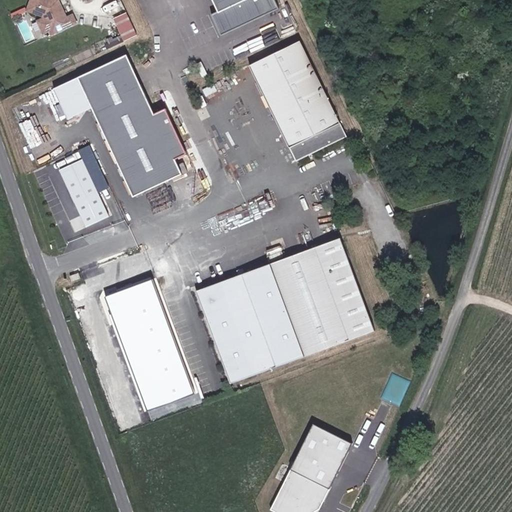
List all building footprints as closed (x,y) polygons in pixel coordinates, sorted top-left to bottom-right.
[(65,15),(61,8),(59,8),(58,4),(58,2),(57,0),(28,0),(25,8),(41,14),(42,16),(48,28),(50,32),(74,21),(71,13),(65,15)] [(211,0),(216,10),(212,12),(220,33),(276,10),(271,0),(211,0)] [(135,32),(124,9),(112,15),(123,38),(135,32)] [(48,28),(42,16),(36,19),(42,31),(48,28)] [(349,141),(303,45),(252,69),(298,165),(349,141)] [(130,194),(181,174),(175,157),(186,153),(167,106),(152,112),(129,54),(53,84),(66,117),(95,106),(130,194)] [(61,166),(85,226),(109,216),(86,157),(61,166)] [(375,327),(343,241),(198,294),(230,380),(375,327)] [(383,397),(401,404),(411,379),(393,371),(383,397)] [(276,511),(317,511),(350,440),(311,423),(272,510),(276,511)]
